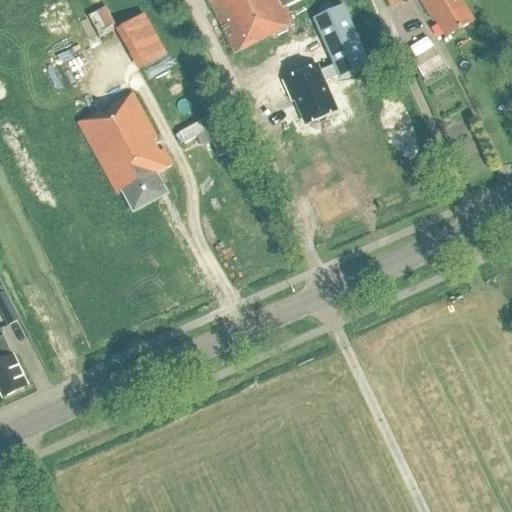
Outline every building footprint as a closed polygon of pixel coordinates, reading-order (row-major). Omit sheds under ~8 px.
[(206,0),(233,55),(294,26),(285,8),(301,0),(206,0)] [(419,0),(429,17),(433,15),(447,38),(471,23),(457,0),(419,0)] [(336,88),(334,83),(297,99),(306,120),(313,117),(324,141),(354,127),(341,99),(355,92),(350,81),(336,88)] [(172,167),(132,95),(78,125),(117,196),(122,194),(133,214),(167,195),(156,175),(172,167)] [(219,157),(229,152),(210,117),(178,134),(184,144),(196,138),(201,148),(211,142),(219,157)] [(314,181),(331,173),(326,162),(299,175),(304,185),(307,184),(312,195),(309,197),(322,225),(367,204),(354,176),(319,193),(314,181)] [(20,285),(7,293),(24,319),(36,311),(20,285)] [(19,323),(5,296),(0,298),(0,314),(8,329),(19,323)] [(0,395),(2,400),(27,387),(12,356),(11,357),(2,339),(0,339),(0,395)]
